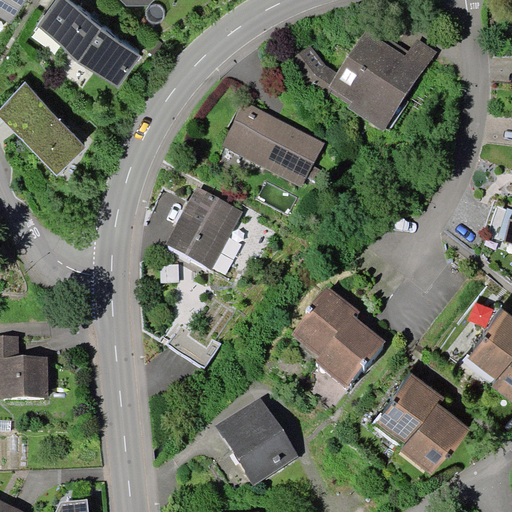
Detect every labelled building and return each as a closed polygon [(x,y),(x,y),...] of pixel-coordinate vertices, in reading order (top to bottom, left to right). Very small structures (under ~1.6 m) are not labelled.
[(0,0),(0,17),(11,23),(23,0),(0,0)] [(142,56),(65,0),(57,0),(38,27),(118,88),(142,56)] [(381,40),(366,30),(338,73),(329,86),(352,102),(350,105),(349,107),(385,131),(437,51),(417,39),(409,51),(406,56),(381,40)] [(384,35),(381,40),(406,56),(409,51),(384,35)] [(329,86),(338,73),(326,66),(311,46),(291,60),(307,84),(325,93),(327,90),(329,86)] [(25,84),(0,108),(0,117),(57,175),(86,147),(25,84)] [(329,86),(327,90),(350,105),(352,102),(329,86)] [(325,143),(245,102),(222,145),(302,186),(308,176),(313,166),(325,143)] [(322,170),(313,166),(308,176),(317,181),(322,170)] [(244,211),(198,186),(166,244),(212,269),(244,211)] [(360,312),(327,285),(306,310),(310,313),(292,334),(319,357),(354,315),(356,317),(360,312)] [(511,315),(503,309),(467,357),(497,380),(511,360),(511,315)] [(356,317),(354,315),(319,357),(315,362),(345,387),(363,366),(364,367),(385,341),(356,317)] [(190,332),(181,325),(168,344),(203,369),(220,345),(213,339),(207,348),(188,335),(190,332)] [(18,336),(0,336),(0,399),(49,398),(48,356),(19,356),(18,336)] [(511,360),(497,380),(492,387),(511,401),(511,360)] [(376,421),(406,443),(437,403),(439,405),(445,398),(412,373),(376,421)] [(261,397),(216,426),(253,485),(299,456),(261,397)] [(471,429),(439,405),(437,403),(406,443),(400,451),(432,475),(446,457),(448,459),(471,429)] [(24,511),(0,499),(0,511),(24,511)] [(88,511),(88,499),(61,502),(55,511),(88,511)]
